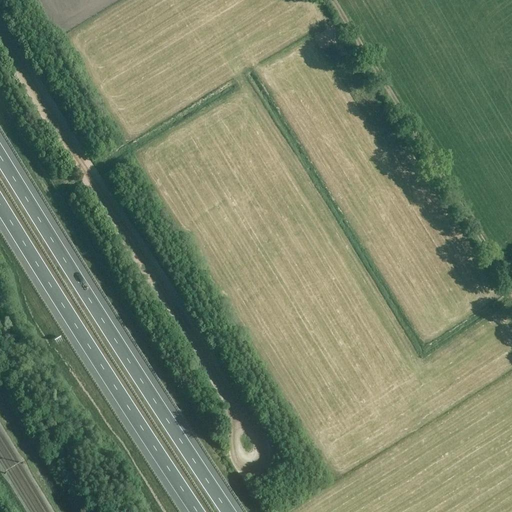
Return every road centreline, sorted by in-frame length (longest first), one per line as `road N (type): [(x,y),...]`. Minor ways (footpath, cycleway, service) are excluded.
road 1 (track): [(0,27),(259,438),(257,463),(236,454),(236,418)]
road 2 (motorway): [(227,511),(0,156)]
road 3 (motorway): [(0,204),(196,511)]
road 4 (track): [(330,0),(504,278)]
road 5 (track): [(74,511),(0,388)]
